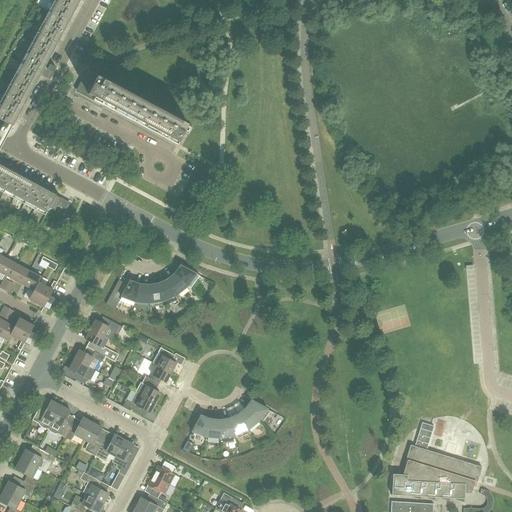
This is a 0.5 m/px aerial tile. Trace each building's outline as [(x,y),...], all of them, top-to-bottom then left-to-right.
[(58,0),(0,108),(0,119),(13,127),(43,71),(50,77),(53,73),(56,68),(50,65),(49,66),(47,64),(80,0),(58,0)] [(104,106),(177,145),(183,134),(188,125),(103,80),(104,79),(99,76),(98,77),(97,77),(94,84),(84,79),(87,89),(88,94),(94,98),(93,100),(100,104),(101,101),(105,103),(104,106)] [(0,188),(47,213),(50,207),(55,210),(58,205),(61,199),(56,196),(56,195),(55,195),(52,193),(0,165),(0,188)] [(11,278),(18,265),(6,259),(0,270),(0,279),(2,280),(4,275),(11,278)] [(50,261),(49,264),(47,267),(55,271),(58,265),(50,261)] [(23,285),(30,271),(18,265),(11,278),(23,285)] [(174,273),(191,289),(200,276),(180,265),(174,273)] [(34,291),(39,282),(42,278),(30,271),(23,285),(34,291)] [(179,298),(191,289),(174,273),(167,279),(179,298)] [(167,279),(158,283),(165,305),(179,298),(167,279)] [(134,306),(139,284),(130,280),(119,300),(134,306)] [(34,291),(29,300),(44,308),(47,301),(52,303),(54,299),(50,297),(57,283),(54,281),(50,288),(39,282),(34,291)] [(149,307),(165,305),(158,283),(149,285),(149,307)] [(149,307),(149,285),(139,284),(134,306),(149,307)] [(122,327),(117,324),(103,317),(100,322),(95,320),(90,329),(104,337),(109,327),(119,332),(122,327)] [(10,335),(10,336),(21,342),(18,349),(21,351),(28,337),(32,339),(35,335),(31,332),(34,326),(19,318),(14,327),(10,335)] [(14,327),(8,323),(3,321),(0,325),(0,343),(2,344),(4,339),(8,341),(10,336),(10,335),(14,327)] [(99,347),(104,337),(90,329),(85,339),(89,342),(86,347),(101,354),(115,362),(119,354),(105,347),(103,349),(99,347)] [(93,369),(101,354),(86,347),(84,352),(79,350),(74,360),(93,369)] [(152,363),(157,365),(171,373),(176,363),(172,361),(175,355),(161,348),(152,363)] [(0,354),(0,355),(0,357),(6,361),(10,355),(2,351),(0,354)] [(95,371),(93,369),(74,360),(69,369),(73,372),(70,377),(85,385),(88,379),(90,381),(95,371)] [(166,383),(171,373),(157,365),(152,375),(147,373),(144,378),(159,386),(161,380),(166,383)] [(106,378),(103,384),(110,388),(114,382),(106,378)] [(156,391),(159,386),(144,378),(142,383),(141,383),(136,393),(155,403),(160,393),(156,391)] [(155,403),(136,393),(131,403),(126,400),(122,407),(128,410),(129,408),(143,416),(145,410),(150,413),(155,403)] [(245,408),(261,424),(271,411),(251,400),(245,408)] [(48,429),(60,406),(51,401),(44,412),(38,409),(32,420),(39,424),(41,427),(45,428),(48,429)] [(64,437),(70,426),(64,423),(70,411),(60,406),(48,429),(51,432),(54,434),(58,434),(64,437)] [(250,433),(261,424),(245,408),(238,414),(250,433)] [(236,440),(250,433),(238,414),(229,418),(236,440)] [(210,419),(201,415),(190,435),(205,441),(210,419)] [(83,439),(92,423),(83,418),(76,429),(70,426),(64,437),(70,441),(74,434),(83,439)] [(220,442),(236,440),(229,418),(220,420),(220,442)] [(205,441),(220,442),(220,420),(210,419),(205,441)] [(393,474),(392,495),(414,496),(413,497),(420,500),(421,500),(421,497),(428,497),(428,498),(435,501),(436,501),(436,498),(442,498),(442,499),(449,501),(450,502),(450,499),(457,499),(457,500),(464,502),(465,493),(471,493),(473,487),(475,481),(477,482),(482,467),(427,450),(434,426),(432,425),(422,423),(422,422),(422,423),(419,430),(415,446),(410,445),(406,460),(408,461),(406,465),(403,475),(393,474)] [(95,456),(102,443),(96,440),(102,428),(92,423),(83,439),(89,443),(85,451),(95,456)] [(115,456),(124,440),(114,435),(108,446),(102,443),(95,456),(105,462),(110,454),(115,456)] [(129,440),(127,441),(124,440),(115,456),(112,462),(117,465),(116,466),(117,468),(118,470),(119,470),(118,473),(125,476),(133,461),(127,458),(134,445),(133,445),(133,442),(129,440)] [(188,440),(183,449),(189,453),(194,444),(188,440)] [(56,458),(41,450),(38,456),(26,450),(25,450),(23,450),(20,454),(22,456),(21,459),(37,468),(42,459),(52,464),(56,458)] [(32,478),(37,468),(21,459),(15,469),(27,475),(24,481),(35,487),(38,481),(32,478)] [(171,473),(175,467),(165,462),(161,468),(158,466),(153,476),(169,484),(174,475),(171,473)] [(90,489),(87,495),(103,504),(109,494),(97,488),(100,481),(83,472),(80,479),(87,483),(85,487),(90,489)] [(164,494),(169,484),(153,476),(148,485),(151,487),(148,493),(156,498),(158,499),(161,492),(164,494)] [(35,487),(24,481),(20,488),(9,481),(4,491),(20,500),(23,495),(29,499),(35,487)] [(19,511),(15,509),(20,500),(4,491),(0,497),(0,501),(10,507),(7,511),(19,511)] [(95,511),(98,511),(103,504),(87,495),(84,501),(75,496),(70,506),(72,507),(80,511),(83,511),(86,507),(95,511)] [(158,499),(156,498),(153,504),(141,497),(136,507),(144,511),(155,511),(156,511),(157,511),(162,511),(167,504),(158,499)] [(239,510),(242,503),(232,498),(229,504),(220,499),(215,509),(220,511),(242,511),(243,511),(239,510)] [(391,501),(390,511),(433,511),(434,504),(391,501)]
